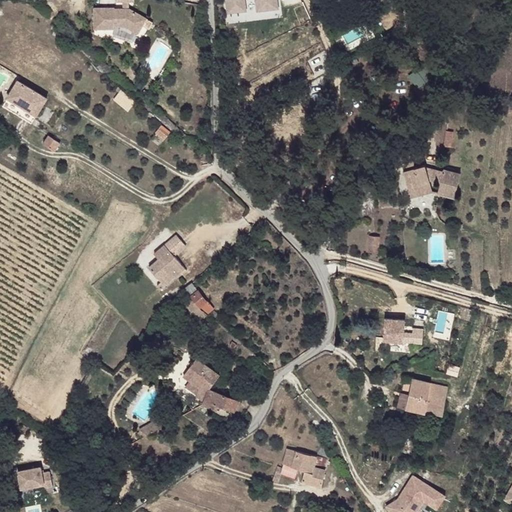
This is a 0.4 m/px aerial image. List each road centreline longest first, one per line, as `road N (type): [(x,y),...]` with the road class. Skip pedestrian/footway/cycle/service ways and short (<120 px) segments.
road 1 (unclassified): [(213,0),(224,153),(317,254),(333,332),(274,380),(254,425),(130,511)]
road 2 (track): [(511,317),(321,269)]
